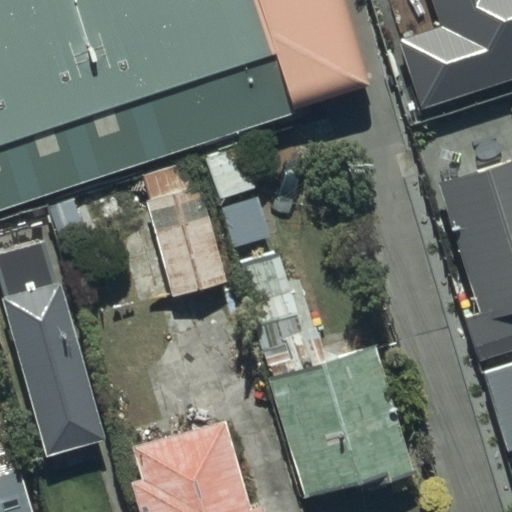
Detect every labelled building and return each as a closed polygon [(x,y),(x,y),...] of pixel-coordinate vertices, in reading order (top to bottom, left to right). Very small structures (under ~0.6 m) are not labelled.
[(247,0),(0,0),(0,208),(285,114),(247,0)] [(511,0),(433,0),(442,25),(399,39),(422,110),(511,79),(511,0)] [(343,15),(284,34),(307,107),(367,88),(343,15)] [(238,143),(199,156),(213,198),(252,185),(238,143)] [(511,176),(507,158),(430,182),(469,308),(459,312),(473,359),(511,346),(511,176)] [(186,160),(140,175),(145,196),(136,198),(168,297),(225,279),(186,160)] [(40,238),(0,249),(0,314),(37,454),(94,439),(40,238)] [(403,459),(366,343),(308,361),(275,258),(242,268),(252,299),(243,301),(265,372),(260,374),(296,492),(403,459)] [(511,359),(474,371),(499,445),(511,441),(511,359)] [(216,419),(125,445),(133,473),(121,476),(131,511),(258,511),(255,499),(240,503),(216,419)] [(28,511),(16,469),(0,473),(0,511),(28,511)]
